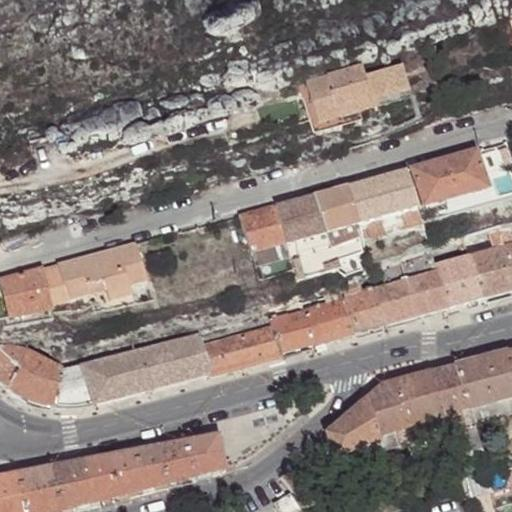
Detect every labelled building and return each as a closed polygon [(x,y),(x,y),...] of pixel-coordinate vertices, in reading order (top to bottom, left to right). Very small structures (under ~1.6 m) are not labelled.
[(312,88),(324,130),(345,124),(343,115),(415,96),(408,72),(371,83),(368,71),(312,88)] [(417,104),(415,96),(343,115),(345,124),(324,130),(326,139),(368,127),(366,118),(417,104)] [(475,150),(416,167),(425,202),(486,186),(475,150)] [(383,176),(347,186),(356,219),(392,209),(383,176)] [(347,186),(314,195),(324,235),(358,226),(356,219),(347,186)] [(489,196),(486,186),(425,202),(428,212),(489,196)] [(314,195),(274,206),(284,245),(324,235),(314,195)] [(274,206),(239,216),(250,254),(284,245),(274,206)] [(416,213),(403,217),(407,230),(419,226),(416,213)] [(377,223),(364,227),(367,241),(381,237),(377,223)] [(60,266),(69,306),(92,300),(95,312),(132,303),(128,289),(147,284),(137,244),(60,266)] [(511,294),(511,272),(505,249),(470,259),(483,303),(511,294)] [(435,268),(436,274),(447,312),(483,303),(470,259),(435,268)] [(44,270),(51,310),(69,306),(60,266),(44,270)] [(44,270),(10,280),(13,295),(18,321),(52,314),(51,310),(44,270)] [(436,274),(373,290),(385,329),(447,312),(436,274)] [(10,280),(0,283),(2,298),(13,295),(10,280)] [(343,299),(344,305),(354,337),(385,329),(373,290),(343,299)] [(344,305),(302,316),(311,349),(354,337),(344,305)] [(302,316),(270,323),(280,357),(311,349),(302,316)] [(280,357),(270,323),(201,341),(210,374),(259,362),(280,357)] [(161,346),(64,371),(57,408),(75,407),(90,406),(115,400),(143,392),(176,384),(210,374),(201,341),(200,336),(161,346)] [(0,343),(0,342),(0,382),(2,385),(6,387),(9,390),(27,350),(0,343)] [(64,367),(27,350),(9,390),(22,398),(29,401),(33,402),(38,404),(44,405),(50,407),(55,407),(57,408),(64,371),(64,367)] [(511,375),(506,354),(483,361),(495,406),(511,401),(511,375)] [(483,361),(454,369),(466,413),(495,406),(483,361)] [(466,413),(454,369),(431,375),(443,420),(466,413)] [(377,389),(364,401),(374,441),(382,439),(401,433),(403,446),(409,464),(452,452),(443,420),(431,375),(377,389)] [(326,435),(334,457),(335,460),(350,456),(369,449),(373,447),(376,444),(379,442),(382,439),(374,441),(364,401),(326,435)] [(511,401),(495,406),(498,418),(511,414),(511,401)] [(495,406),(466,413),(470,426),(498,418),(495,406)] [(470,426),(466,413),(443,420),(452,452),(455,463),(478,457),(470,426)] [(217,437),(186,443),(193,480),(225,472),(224,469),(217,437)] [(158,449),(166,487),(193,480),(186,443),(158,449)] [(158,449),(134,453),(142,493),(166,487),(158,449)] [(106,459),(115,500),(142,493),(134,453),(106,459)] [(106,459),(81,463),(90,506),(115,500),(106,459)] [(49,470),(57,511),(67,511),(90,506),(81,463),(49,470)] [(57,511),(49,470),(16,476),(23,511),(57,511)] [(281,478),(304,510),(304,511),(308,511),(327,507),(301,470),(281,478)] [(0,479),(0,511),(23,511),(16,476),(0,479)] [(290,495),(274,506),(279,511),(297,511),(301,510),(290,495)] [(438,495),(421,499),(424,511),(428,511),(442,509),(438,495)]
